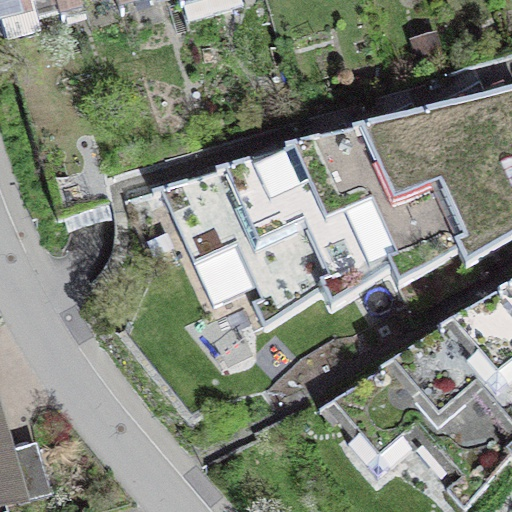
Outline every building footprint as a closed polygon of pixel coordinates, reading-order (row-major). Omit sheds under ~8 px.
[(0,0),(0,22),(6,44),(40,34),(32,6),(53,0),(0,0)] [(56,0),(59,9),(90,0),(56,0)] [(511,89),(352,136),(353,140),(367,135),(388,180),(376,186),(395,226),(437,207),(427,187),(446,178),(475,238),(455,247),(458,254),(466,272),(511,243),(511,89)] [(352,136),(285,156),(286,160),(302,154),(318,190),(305,196),(324,236),(365,217),(360,206),(379,197),(407,258),(387,267),(391,274),(399,292),(458,254),(455,247),(475,238),(446,178),(427,187),(437,207),(395,226),(376,186),(388,180),(367,135),(353,140),(352,136)] [(285,156),(217,176),(218,179),(234,175),(250,211),(238,216),(256,256),(298,238),(293,226),(311,218),(339,279),(321,287),(324,295),(331,311),(391,274),(387,267),(407,258),(379,197),(360,206),(365,217),(324,236),(305,196),(318,190),(302,154),(286,160),(285,156)] [(217,176),(153,195),(154,198),(155,198),(157,203),(165,201),(170,212),(177,209),(186,229),(173,235),(192,275),(233,256),(228,245),(244,237),(272,298),(253,307),(264,332),(324,295),(321,287),(339,279),(311,218),(293,226),(298,238),(256,256),(238,216),(250,211),(234,175),(218,179),(217,176)] [(511,290),(497,300),(498,301),(511,292),(511,290)] [(497,300),(438,338),(438,339),(451,330),(465,346),(467,345),(480,360),(467,371),(496,404),(511,390),(511,292),(498,301),(497,300)] [(438,338),(379,376),(380,377),(393,368),(407,385),(409,383),(422,399),(460,402),(476,388),(511,429),(511,450),(506,455),(511,460),(511,461),(511,390),(496,404),(467,371),(480,360),(467,345),(465,346),(451,330),(438,339),(438,338)] [(379,376),(319,414),(320,415),(333,406),(360,437),(349,446),(378,480),(411,451),(402,440),(417,427),(462,480),(447,493),(463,511),(464,511),(511,460),(506,455),(511,450),(511,429),(476,388),(460,402),(422,399),(409,383),(407,385),(393,368),(380,377),(379,376)] [(2,454),(0,446),(0,503),(16,498),(19,508),(49,499),(33,445),(2,454)]
